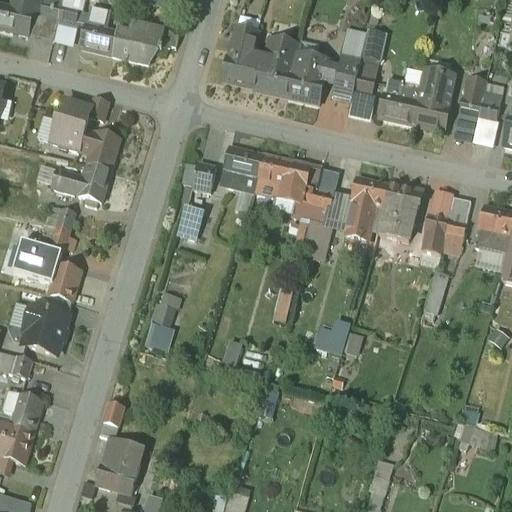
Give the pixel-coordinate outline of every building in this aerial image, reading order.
[(6,9),(0,32),(0,39),(45,51),(52,26),(58,0),(15,0),(14,6),(8,5),(6,9)] [(58,0),(52,26),(81,33),(89,0),(58,0)] [(125,42),(119,66),(153,74),(159,52),(174,56),(178,39),(147,30),(143,46),(125,42)] [(125,42),(88,33),(81,58),(119,66),(125,42)] [(272,42),(239,34),(224,86),(276,100),(286,66),(267,60),(272,42)] [(351,35),(346,61),(383,71),(389,44),(351,35)] [(276,103),(323,116),(328,102),(355,109),(364,80),(332,72),(335,63),(289,51),(286,66),(276,100),(276,103)] [(429,136),(452,141),(464,85),(429,77),(426,94),(424,103),(435,106),(429,136)] [(426,94),(391,86),(382,125),(429,136),(435,106),(424,103),(426,94)] [(472,89),(464,122),(496,130),(504,96),(472,89)] [(103,126),(108,108),(95,104),(92,115),(89,122),(103,126)] [(92,115),(64,106),(51,148),(90,160),(87,170),(110,177),(120,146),(85,136),(89,122),(92,115)] [(273,159),(232,150),(225,178),(265,189),(273,159)] [(314,191),(319,172),(273,159),(265,189),(287,195),(284,208),(309,213),(314,191)] [(87,170),(84,183),(57,175),(52,193),(86,204),(85,209),(96,212),(98,207),(101,208),(110,177),(87,170)] [(194,174),(187,202),(213,210),(221,181),(194,174)] [(335,220),(343,183),(326,178),(322,193),(314,191),(309,213),(335,220)] [(38,202),(41,192),(24,187),(21,197),(38,202)] [(397,197),(361,189),(351,235),(375,240),(381,214),(393,217),(397,197)] [(418,246),(428,204),(397,197),(393,217),(388,239),(418,246)] [(438,203),(425,265),(443,268),(449,242),(467,246),(475,211),(438,203)] [(41,247),(65,253),(75,219),(51,212),(41,247)] [(511,253),(511,222),(484,215),(475,252),(510,261),(511,253)] [(62,258),(22,247),(14,277),(52,289),(49,300),(72,307),(81,276),(59,269),(62,258)] [(72,307),(49,300),(44,314),(68,322),(72,307)] [(35,314),(31,313),(24,336),(28,337),(24,351),(56,360),(68,322),(44,314),(35,312),(35,314)] [(0,375),(13,380),(18,362),(0,357),(0,375)] [(43,407),(10,397),(1,429),(34,438),(43,407)] [(124,413),(109,409),(103,428),(118,432),(124,413)] [(1,429),(0,428),(0,462),(25,470),(34,438),(1,429)] [(110,443),(95,490),(131,500),(145,454),(110,443)] [(287,461),(274,473),(284,484),(297,472),(287,461)] [(378,465),(373,481),(389,485),(393,469),(378,465)] [(368,496),(371,497),(384,501),(385,501),(390,486),(389,485),(373,481),(368,496)] [(366,511),(380,511),(384,501),(371,497),(366,511)] [(0,498),(0,511),(25,511),(27,507),(0,498)] [(226,511),(245,511),(248,502),(231,498),(226,511)]
